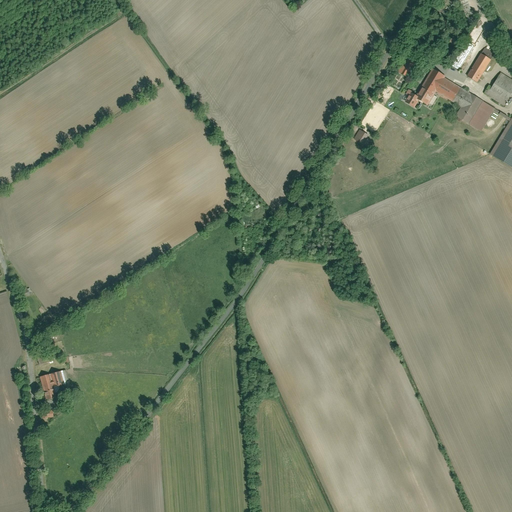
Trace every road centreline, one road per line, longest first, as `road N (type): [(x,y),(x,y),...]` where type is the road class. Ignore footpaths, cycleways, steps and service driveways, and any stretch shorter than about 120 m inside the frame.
road 1 (unclassified): [(69,511),(240,296),(389,50)]
road 2 (residential): [(44,511),(28,349),(0,252)]
